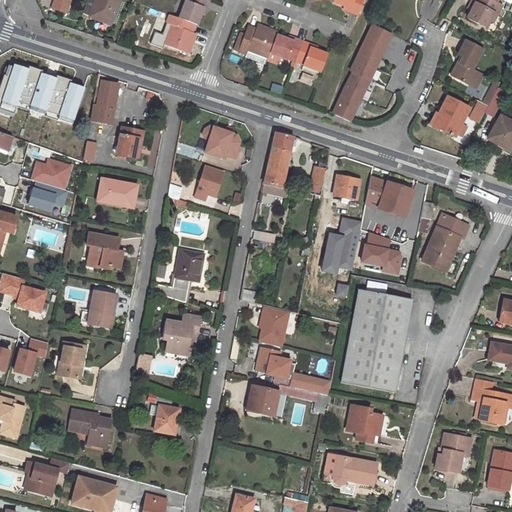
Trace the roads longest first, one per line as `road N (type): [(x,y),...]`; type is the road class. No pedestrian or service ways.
road 1 (residential): [(267,117),(190,511)]
road 2 (residential): [(398,511),(449,342),(511,209)]
road 3 (residential): [(178,87),(130,355),(112,391)]
road 4 (tertiary): [(0,30),(178,87)]
road 5 (tertiary): [(377,154),(511,199)]
road 6 (residential): [(430,32),(413,96),(377,154)]
